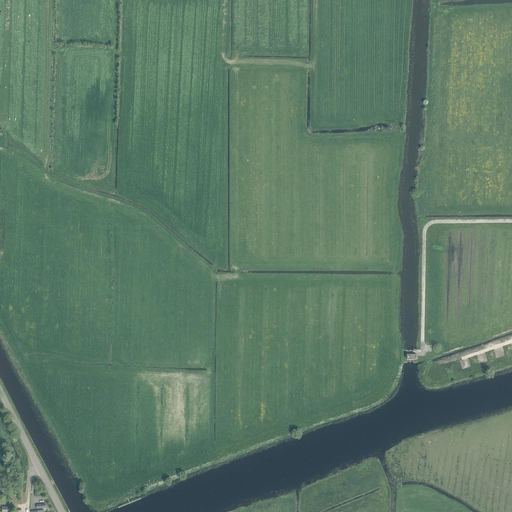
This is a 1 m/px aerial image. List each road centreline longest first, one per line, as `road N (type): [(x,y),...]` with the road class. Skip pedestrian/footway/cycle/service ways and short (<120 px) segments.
road 1 (track): [(311,66),(224,58),(224,0)]
road 2 (track): [(7,0),(0,140)]
road 3 (secondary): [(61,511),(0,391)]
